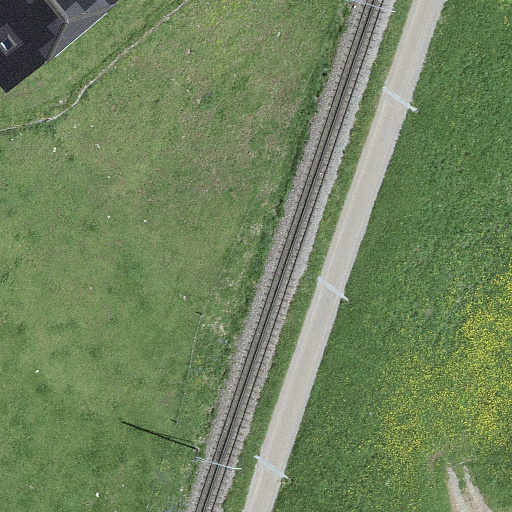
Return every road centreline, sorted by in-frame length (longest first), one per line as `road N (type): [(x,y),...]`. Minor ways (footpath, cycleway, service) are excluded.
road 1 (track): [(427,0),(349,223),(342,280)]
road 2 (track): [(342,280),(472,511)]
